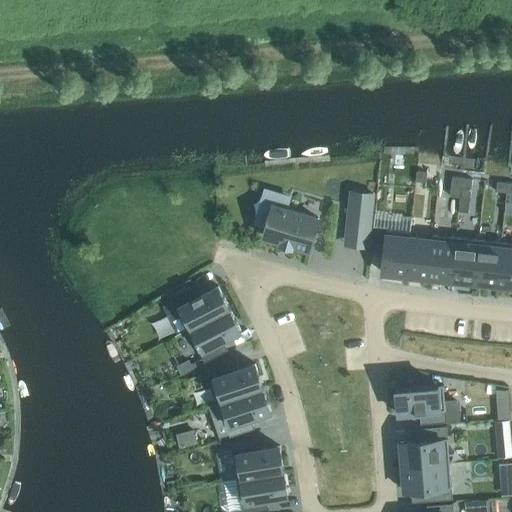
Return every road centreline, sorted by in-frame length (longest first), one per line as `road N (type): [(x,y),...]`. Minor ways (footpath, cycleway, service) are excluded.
road 1 (unknown): [(0,75),(511,34)]
road 2 (residential): [(310,511),(285,387),(240,262),(369,298)]
road 3 (residential): [(371,353),(378,511)]
road 4 (residential): [(369,298),(511,316)]
road 5 (residential): [(511,375),(371,353)]
